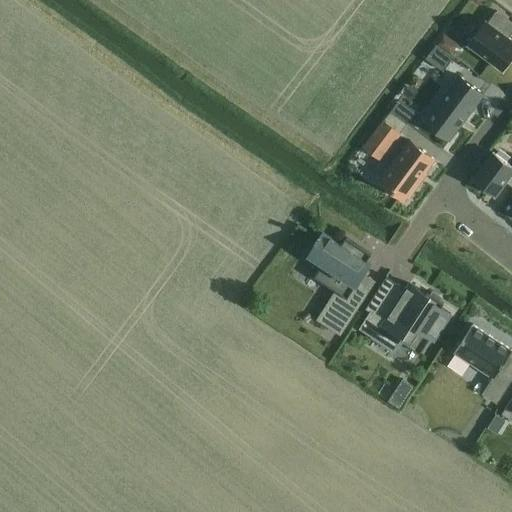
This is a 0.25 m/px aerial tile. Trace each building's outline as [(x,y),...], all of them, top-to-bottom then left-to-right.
[(502,70),(511,56),(511,40),(508,38),(511,32),(511,23),(496,11),(487,22),(485,21),(468,45),(502,70)] [(442,35),(436,44),(450,54),(456,45),(442,35)] [(437,47),(425,60),(435,68),(443,67),(451,58),(437,47)] [(484,94),(458,75),(424,121),(450,140),(484,94)] [(433,101),(439,91),(424,83),(418,92),(433,101)] [(409,109),(402,120),(413,128),(420,117),(409,109)] [(383,123),(365,147),(381,159),(399,135),(383,123)] [(409,142),(379,182),(406,202),(409,197),(410,198),(422,182),(420,181),(425,174),(426,175),(427,174),(426,173),(435,160),(409,142)] [(511,166),(495,153),(473,180),(496,197),(507,183),(511,186),(511,166)] [(370,263),(367,261),(371,254),(346,237),(341,244),(323,233),(320,238),(318,237),(316,240),(318,241),(310,254),(323,263),(314,277),(347,299),(358,282),(370,263)] [(347,299),(327,320),(344,332),(370,292),(358,282),(347,299)] [(450,314),(428,299),(430,295),(427,293),(426,294),(410,284),(406,290),(397,284),(377,314),(371,311),(359,328),(394,351),(410,325),(433,340),(450,314)] [(511,352),(511,350),(472,324),(454,352),(494,378),(484,393),(496,402),(511,378),(500,371),(511,352)] [(401,380),(388,400),(398,406),(410,388),(401,380)] [(511,397),(501,414),(511,421),(511,419),(511,397)] [(495,416),(487,428),(496,435),(505,422),(495,416)]
